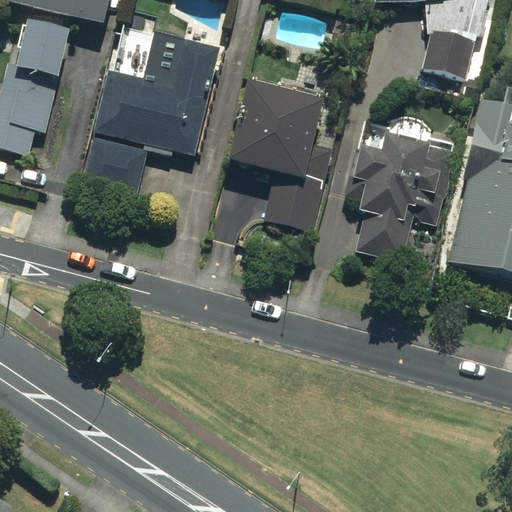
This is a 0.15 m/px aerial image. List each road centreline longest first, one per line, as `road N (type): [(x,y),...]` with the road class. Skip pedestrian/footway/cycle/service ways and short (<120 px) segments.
road 1 (residential): [(0,257),(511,396)]
road 2 (secondary): [(209,511),(0,360)]
